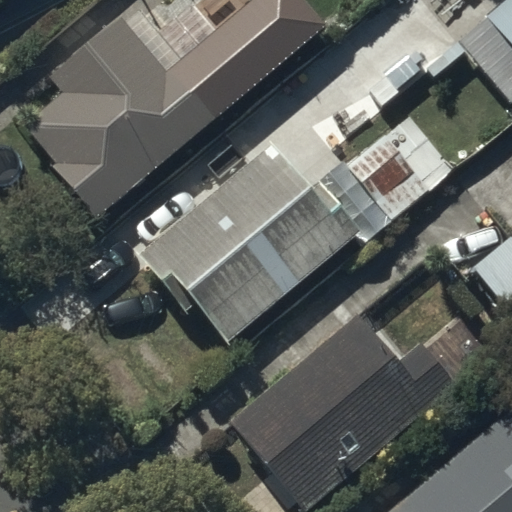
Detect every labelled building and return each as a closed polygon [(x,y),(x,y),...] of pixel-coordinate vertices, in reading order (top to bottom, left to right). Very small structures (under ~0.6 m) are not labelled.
[(511,0),(501,0),(485,14),(511,46),(511,0)] [(378,10),(276,92),(309,133),(358,93),(374,113),(427,71),(378,10)] [(120,34),(49,90),(62,104),(23,137),(51,171),(51,179),(93,230),(264,88),(222,37),(163,85),(120,34)] [(182,303),(225,355),(356,244),(363,252),(427,198),(425,195),(438,184),(403,143),(391,153),(384,145),(349,176),(343,168),(303,202),(266,158),(136,267),(173,311),(182,303)] [(511,238),(507,242),(510,245),(472,277),(511,324),(511,238)] [(289,511),(319,511),(450,398),(414,356),(396,372),(353,323),(223,436),(289,511)] [(107,333),(78,355),(128,420),(157,398),(107,333)] [(511,511),(511,423),(404,511),(511,511)]
